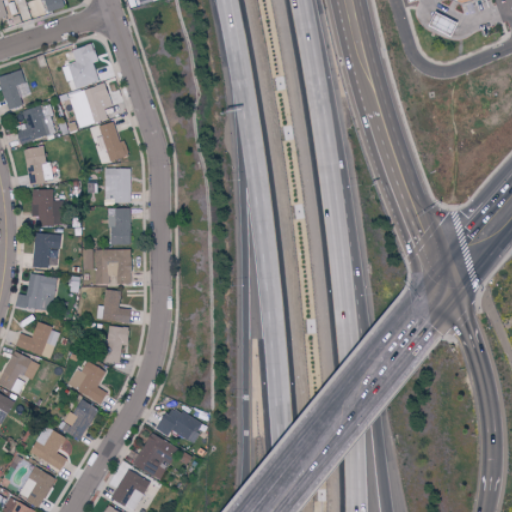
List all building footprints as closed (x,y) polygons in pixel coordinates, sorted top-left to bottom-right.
[(3,1),(5,0),(0,0),(0,18),(8,16),(3,1)] [(40,0),(44,13),(65,6),(63,0),(40,0)] [(429,24),(451,35),(457,22),(436,11),(429,24)] [(76,89),(98,82),(93,63),(97,61),(92,44),(71,50),(74,63),(64,66),(69,82),(73,80),(76,89)] [(22,107),(20,98),(31,96),(28,82),(22,83),(20,71),(0,75),(0,84),(6,110),(22,107)] [(80,129),(108,118),(105,110),(112,107),(104,83),(68,96),(80,129)] [(56,133),(48,111),(43,113),(40,105),(21,111),(28,130),(17,133),(21,145),(56,133)] [(27,183),(52,182),(51,163),(44,163),(43,148),(26,149),(27,183)] [(130,169),(104,169),(105,199),(116,199),(116,203),(130,203),(130,169)] [(52,191),(31,190),(30,222),(68,224),(68,210),(67,210),(68,201),(52,201),(52,191)] [(130,209),(108,209),(109,246),(131,245),(130,209)] [(39,242),(33,242),(32,267),(57,268),(58,236),(39,235),(39,242)] [(83,250),(83,270),(95,270),(95,284),(109,285),(109,277),(117,277),(117,284),(131,284),(132,251),(83,250)] [(26,296),(17,295),(16,308),(53,311),(56,278),(27,275),(26,296)] [(80,278),(72,277),(70,292),(78,293),(80,278)] [(128,322),(129,309),(120,309),(120,291),(105,291),(104,307),(98,306),(97,321),(128,322)] [(51,359),(60,331),(36,323),(31,338),(19,334),(15,346),(51,359)] [(127,345),(128,328),(105,326),(102,361),(120,362),(122,345),(127,345)] [(0,378),(0,386),(19,394),(25,380),(31,382),(38,365),(10,353),(0,378)] [(68,387),(102,403),(106,392),(97,388),(105,370),(86,362),(81,371),(76,369),(68,387)] [(0,424),(5,415),(9,417),(16,401),(0,393),(0,424)] [(61,431),(81,441),(98,409),(78,399),(61,431)] [(203,425),(173,406),(167,416),(163,414),(154,429),(167,437),(171,431),(192,444),(203,425)] [(61,471),(67,459),(58,454),(66,438),(45,427),(30,454),(61,471)] [(178,448),(149,434),(133,466),(152,475),(158,463),(168,468),(178,448)] [(38,508),(56,479),(35,467),(18,495),(38,508)] [(135,511),(150,481),(126,470),(111,501),(135,511)] [(36,511),(37,511),(17,502),(12,511),(8,511),(4,510),(3,511),(36,511)]
